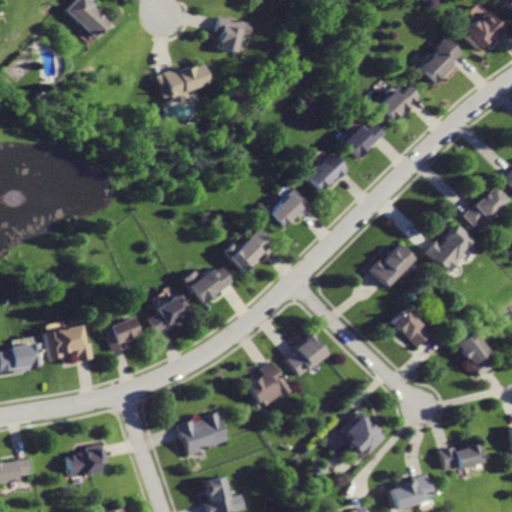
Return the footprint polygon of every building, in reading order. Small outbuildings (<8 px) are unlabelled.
[(86,0),(72,0),(62,11),(91,39),(107,22),(96,12),(95,13),(88,7),(91,5),(86,0)] [(511,12),(511,0),(501,0),(501,1),(511,12)] [(487,11),(479,18),(477,15),(460,29),(462,32),(459,35),(472,50),(488,37),(490,40),(502,29),(487,11)] [(212,19),(209,34),(212,35),(211,41),(214,42),(213,50),(231,53),(236,29),(229,28),(230,23),(212,19)] [(443,37),(411,69),(428,86),(449,66),(446,63),(457,52),(443,37)] [(172,68),(151,76),(160,101),(182,93),(181,90),(203,82),(196,64),(173,72),(172,68)] [(402,86),(393,94),(390,91),(372,107),(386,122),(413,98),(402,86)] [(354,126),(339,142),(355,157),(379,131),(369,122),(360,131),(354,126)] [(328,155),(304,178),(316,191),(330,177),(332,179),(342,170),(328,155)] [(511,168),(502,180),(511,188),(511,168)] [(486,186),(459,215),(470,225),(480,214),(483,217),(500,199),(486,186)] [(290,192),(268,214),(281,227),(293,215),(296,218),(306,208),(290,192)] [(453,227),(439,245),(434,241),(424,253),(446,271),(453,262),(452,259),(468,239),(453,227)] [(253,230),(226,257),(242,272),(249,264),(248,262),(266,243),(253,230)] [(396,245),(382,261),(379,259),(368,270),(385,285),(410,257),(396,245)] [(219,267),(211,273),(208,269),(186,286),(199,304),(229,281),(219,267)] [(176,298),(154,310),(156,313),(144,319),(152,334),(166,326),(164,323),(184,312),(176,298)] [(402,310),(389,324),(412,346),(424,334),(416,326),(418,324),(402,310)] [(126,317),(97,329),(106,352),(121,346),(119,342),(133,336),(126,317)] [(37,331),(44,360),(57,357),(56,354),(61,353),(61,349),(71,347),(74,361),(87,358),(83,342),(80,342),(75,322),(37,331)] [(467,332),(451,344),(474,376),(481,371),(488,366),(480,355),(483,354),(467,332)] [(310,334),(293,348),(297,352),(287,361),(298,375),(326,352),(310,334)] [(0,350),(0,370),(24,367),(24,364),(35,362),(31,341),(4,346),(5,349),(0,350)] [(270,360),(255,371),(258,373),(244,384),(261,407),(279,393),(281,396),(291,388),(270,360)] [(214,410),(198,416),(199,419),(192,422),(190,418),(175,424),(186,455),(226,440),(214,410)] [(360,415),(344,432),(348,435),(351,438),(346,443),(356,452),(360,448),(365,454),(382,436),(360,415)] [(435,450),(440,469),(452,465),(453,469),(477,462),(472,443),(451,448),(450,446),(441,448),(435,450)] [(65,455),(70,477),(98,471),(96,465),(103,463),(100,448),(65,455)] [(0,460),(0,480),(17,479),(16,475),(30,473),(28,456),(0,460)] [(385,489),(391,508),(429,497),(422,471),(413,474),(404,476),(406,482),(385,489)] [(221,475),(201,481),(207,500),(202,501),(205,511),(220,511),(231,509),(221,475)]
